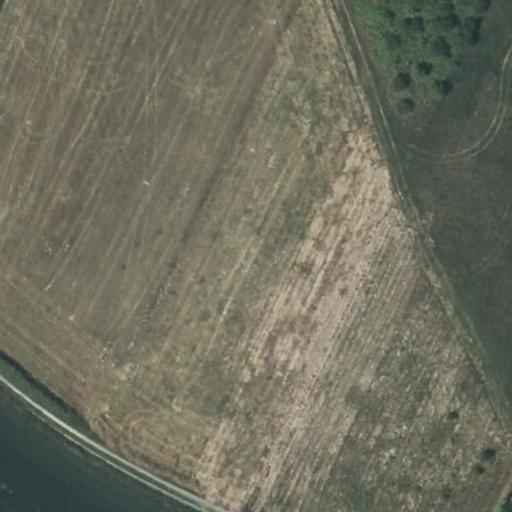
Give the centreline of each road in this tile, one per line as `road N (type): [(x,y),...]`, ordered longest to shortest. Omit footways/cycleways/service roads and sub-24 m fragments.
road 1 (track): [(511,424),(385,167),(322,0)]
road 2 (track): [(216,511),(71,436),(0,383)]
